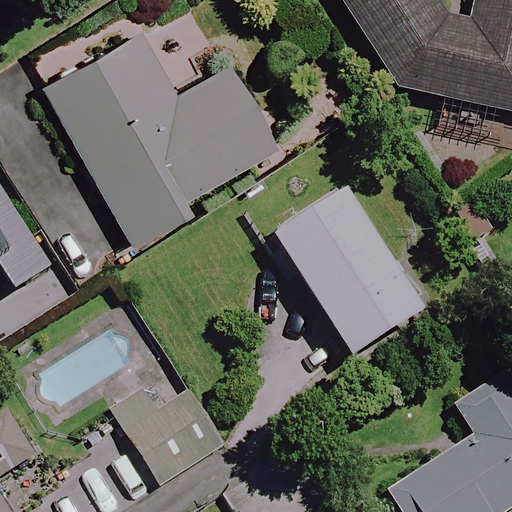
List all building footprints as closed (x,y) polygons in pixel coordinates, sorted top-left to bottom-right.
[(448,20),(434,0),(335,0),(397,95),(511,119),(511,0),(478,0),(474,22),(448,20)] [(173,98),(137,39),(39,98),(130,251),(185,219),(181,212),(275,156),(223,69),(173,98)] [(421,321),(343,194),(270,239),(348,366),(421,321)] [(52,285),(37,295),(23,275),(0,291),(0,314),(8,327),(35,308),(49,328),(71,312),(52,285)] [(511,511),(511,386),(507,378),(454,412),(474,444),(388,499),(395,511),(511,511)] [(109,411),(128,441),(161,491),(226,448),(194,398),(171,412),(152,382),(109,411)] [(0,511),(3,511),(0,506),(0,488),(38,465),(7,416),(0,420),(0,511)] [(235,511),(305,511),(277,466),(227,497),(235,511)]
